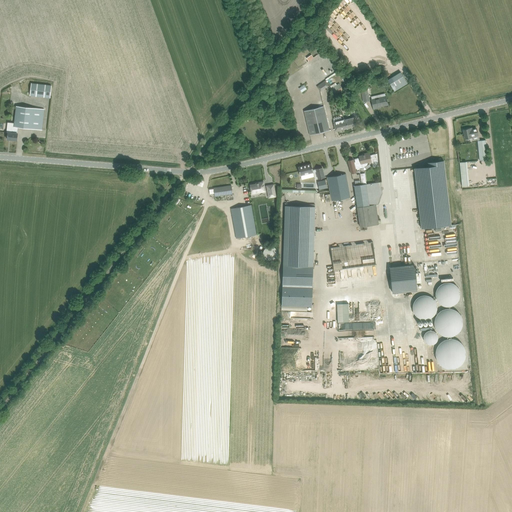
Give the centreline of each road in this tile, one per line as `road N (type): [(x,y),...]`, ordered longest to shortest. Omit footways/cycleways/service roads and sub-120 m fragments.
road 1 (unclassified): [(0,156),(200,172),(511,99)]
road 2 (unknown): [(382,130),(395,227),(382,244),(383,288),(424,346)]
